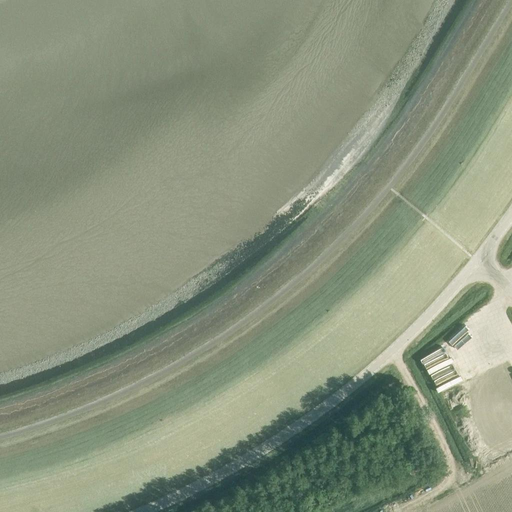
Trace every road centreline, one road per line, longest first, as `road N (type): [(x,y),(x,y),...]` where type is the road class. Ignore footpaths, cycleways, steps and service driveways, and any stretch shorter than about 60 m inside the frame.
road 1 (tertiary): [(151,511),(317,411),(392,350),(478,262)]
road 2 (track): [(392,350),(451,468),(441,486),(406,503)]
